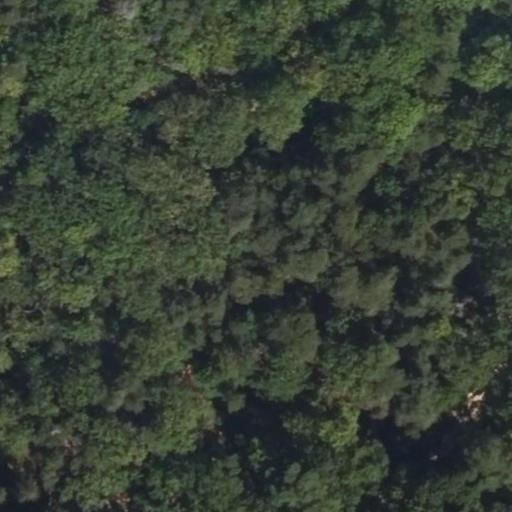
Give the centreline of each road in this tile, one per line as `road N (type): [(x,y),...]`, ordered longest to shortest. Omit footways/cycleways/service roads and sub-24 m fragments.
road 1 (track): [(511,77),(385,88),(0,192)]
road 2 (track): [(511,266),(320,511)]
